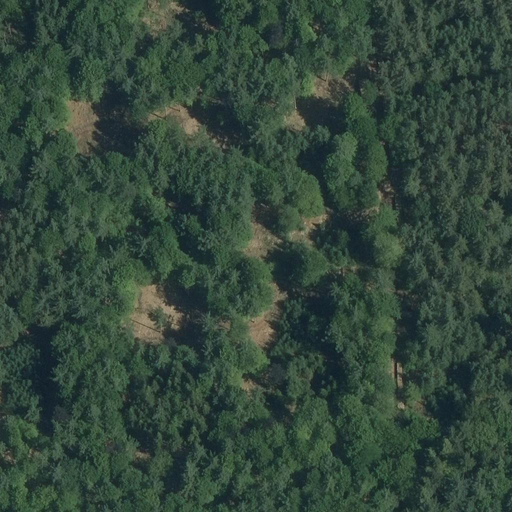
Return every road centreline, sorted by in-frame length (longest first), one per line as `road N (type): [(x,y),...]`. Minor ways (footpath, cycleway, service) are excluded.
road 1 (track): [(359,0),(389,216),(394,448)]
road 2 (track): [(394,448),(0,504)]
